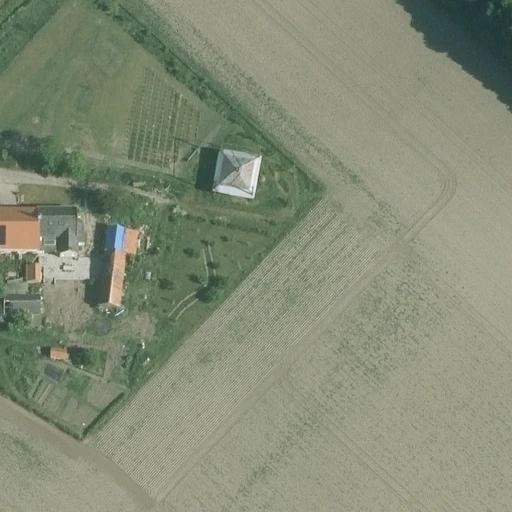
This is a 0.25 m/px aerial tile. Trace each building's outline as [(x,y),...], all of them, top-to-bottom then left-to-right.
[(207,198),(250,206),(258,162),(216,154),(207,198)] [(0,256),(74,259),(75,214),(0,212),(0,256)] [(125,257),(133,257),(136,236),(105,233),(97,310),(119,312),(125,257)] [(25,285),(37,285),(37,268),(25,268),(25,262),(0,261),(0,298),(25,298),(25,285)] [(0,308),(0,331),(37,331),(36,307),(0,308)]
